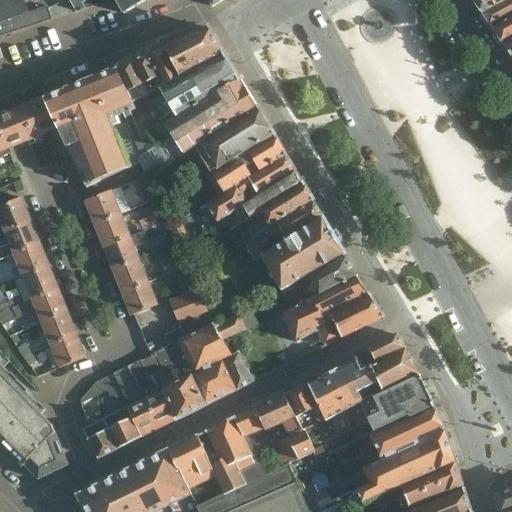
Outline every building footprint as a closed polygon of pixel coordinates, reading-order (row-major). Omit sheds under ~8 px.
[(0,0),(0,36),(49,21),(44,7),(22,15),(16,0),(0,0)] [(115,0),(124,14),(148,0),(115,0)] [(474,0),(483,13),(505,0),(474,0)] [(511,0),(505,0),(483,13),(493,28),(511,16),(511,0)] [(511,16),(493,28),(492,28),(503,45),(504,45),(511,39),(511,16)] [(180,78),(225,55),(209,28),(166,49),(180,78)] [(149,56),(165,86),(180,78),(166,49),(149,56)] [(131,144),(149,134),(165,124),(239,80),(225,55),(180,78),(165,86),(149,94),(134,102),(116,112),(131,144)] [(149,56),(149,55),(133,62),(149,94),(165,86),(149,56)] [(134,102),(149,94),(133,62),(117,69),(134,102)] [(87,188),(129,168),(140,164),(131,144),(116,112),(134,102),(117,69),(43,98),(43,99),(71,156),(87,188)] [(146,177),(201,143),(258,110),(246,88),(245,88),(240,79),(239,80),(165,124),(149,134),(131,144),(140,164),(146,177)] [(63,159),(71,156),(43,99),(15,110),(11,112),(6,113),(0,116),(0,156),(0,158),(10,154),(11,153),(9,148),(13,146),(18,144),(24,142),(27,140),(29,146),(44,140),(42,134),(50,131),(63,159)] [(258,110),(201,143),(217,168),(273,135),(258,110)] [(206,175),(212,185),(218,181),(226,193),(286,156),(273,135),(217,168),(206,175)] [(243,205),(295,171),(286,156),(226,193),(207,204),(218,222),(243,205)] [(295,171),(243,205),(250,216),(261,210),(303,184),(295,171)] [(18,193),(27,189),(22,179),(14,182),(18,193)] [(145,188),(140,179),(132,182),(136,192),(145,188)] [(271,226),(311,201),(312,200),(303,184),(261,210),(271,226)] [(0,187),(0,193),(2,199),(10,196),(6,185),(0,187)] [(94,224),(120,214),(111,190),(85,201),(94,224)] [(0,232),(4,231),(31,220),(21,198),(0,206),(0,220),(0,221),(0,232)] [(254,262),(261,257),(322,219),(311,201),(271,226),(244,244),(254,262)] [(120,214),(94,224),(104,247),(130,236),(120,214)] [(142,231),(160,224),(156,214),(138,222),(142,231)] [(311,275),(345,254),(323,218),(322,219),(261,257),(282,291),(311,275)] [(40,243),(31,220),(4,231),(9,243),(0,246),(0,259),(14,254),(40,243)] [(164,233),(160,224),(142,231),(130,236),(104,247),(113,269),(139,259),(134,246),(164,233)] [(23,276),(49,265),(40,243),(14,254),(23,276)] [(286,298),(292,308),(356,277),(357,276),(346,258),(311,277),(312,278),(285,294),(286,298)] [(122,292),(148,281),(139,259),(113,269),(122,292)] [(172,272),(180,269),(176,259),(168,262),(172,272)] [(32,298),(58,288),(49,265),(23,276),(32,298)] [(185,279),(180,269),(172,272),(176,282),(185,279)] [(282,312),(296,343),(299,342),(299,340),(316,332),(324,347),(341,338),(331,315),(370,296),(356,277),(292,308),(282,312)] [(148,281),(122,292),(132,315),(158,305),(148,281)] [(58,288),(32,298),(9,308),(9,307),(0,313),(0,322),(2,325),(37,311),(41,321),(67,310),(58,288)] [(213,324),(196,289),(169,300),(180,329),(197,320),(202,330),(213,324)] [(341,338),(362,328),(383,318),(370,296),(331,315),(341,338)] [(0,299),(0,313),(9,307),(3,298),(0,299)] [(50,344),(76,333),(67,310),(41,321),(50,344)] [(246,331),(255,327),(248,311),(238,316),(246,331)] [(222,341),(246,331),(238,316),(231,320),(223,324),(223,325),(220,327),(218,327),(216,327),(214,326),(213,324),(222,341)] [(197,320),(180,329),(165,337),(169,346),(156,353),(171,384),(192,373),(208,404),(238,389),(224,360),(231,357),(222,341),(213,324),(202,330),(197,320)] [(76,333),(50,344),(60,368),(86,357),(76,333)] [(363,373),(373,368),(406,351),(398,336),(360,357),(361,358),(356,360),(363,373)] [(17,347),(23,357),(30,352),(24,342),(17,347)] [(0,441),(2,443),(24,465),(38,479),(63,468),(68,465),(52,425),(35,408),(14,387),(0,371),(0,359),(5,355),(0,348),(0,441)] [(406,351),(373,368),(382,387),(385,393),(386,395),(420,378),(406,351)] [(36,361),(30,352),(23,357),(29,366),(36,361)] [(163,388),(171,384),(156,353),(140,361),(157,394),(164,391),(163,388)] [(238,353),(231,357),(224,360),(238,389),(253,383),(238,353)] [(363,373),(356,360),(309,384),(327,420),(361,404),(365,402),(362,397),(382,387),(373,368),(363,373)] [(160,428),(178,419),(164,391),(157,394),(140,361),(129,367),(160,428)] [(142,437),(160,428),(129,367),(113,374),(125,397),(126,399),(130,407),(128,409),(142,437)] [(178,419),(208,404),(192,373),(171,384),(163,388),(164,391),(178,419)] [(125,397),(113,374),(101,380),(107,391),(112,402),(121,398),(122,401),(124,401),(126,399),(125,397)] [(385,393),(365,402),(361,404),(374,432),(422,409),(424,406),(431,403),(420,378),(386,395),(385,393)] [(97,396),(107,391),(101,380),(96,383),(93,387),(97,396)] [(286,395),(297,416),(313,409),(320,424),(327,420),(309,384),(286,395)] [(81,404),(97,396),(93,387),(80,401),(81,404)] [(304,429),(303,430),(297,416),(286,395),(257,408),(267,430),(284,422),(290,436),(274,444),(274,445),(283,466),(288,464),(295,460),(295,461),(315,452),(304,429)] [(445,435),(444,431),(444,430),(431,403),(424,406),(422,409),(374,432),(371,433),(384,462),(445,435)] [(128,409),(127,407),(103,419),(118,449),(119,450),(142,437),(128,409)] [(274,445),(274,444),(267,430),(257,408),(236,419),(253,455),(259,452),(274,445)] [(81,430),(88,440),(87,441),(99,459),(118,449),(103,419),(81,430)] [(224,494),(269,473),(259,452),(253,455),(236,419),(196,437),(215,477),(224,494)] [(362,503),(401,486),(455,463),(445,435),(384,462),(364,470),(371,485),(330,503),(325,490),(303,499),(308,511),(347,511),(351,510),(363,505),(362,503)] [(189,490),(215,477),(196,437),(169,450),(189,490)] [(191,495),(189,490),(169,450),(147,461),(169,506),(191,495)] [(144,511),(156,511),(169,506),(147,461),(125,472),(144,511)] [(455,463),(401,486),(409,509),(462,486),(455,463)] [(308,511),(303,499),(289,466),(288,464),(283,466),(269,473),(224,494),(196,508),(198,511),(308,511)] [(116,511),(144,511),(125,472),(102,484),(116,511)] [(86,511),(116,511),(102,484),(78,496),(86,511)] [(499,511),(511,511),(511,489),(495,496),(499,511)] [(469,511),(463,490),(409,511),(469,511)]
